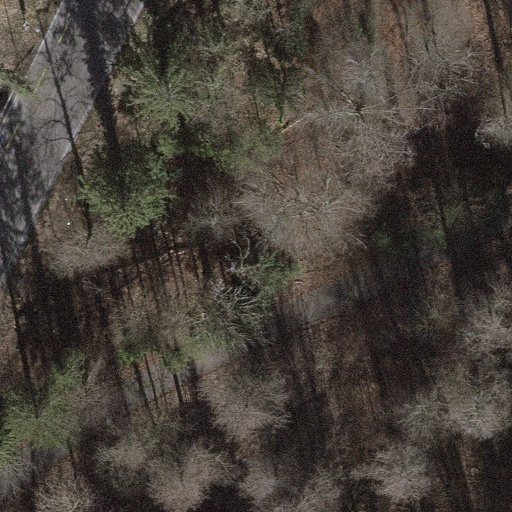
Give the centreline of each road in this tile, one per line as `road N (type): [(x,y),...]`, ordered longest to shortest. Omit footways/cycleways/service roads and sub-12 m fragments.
road 1 (track): [(511,201),(454,244),(129,395),(0,491)]
road 2 (secondary): [(0,218),(112,0)]
